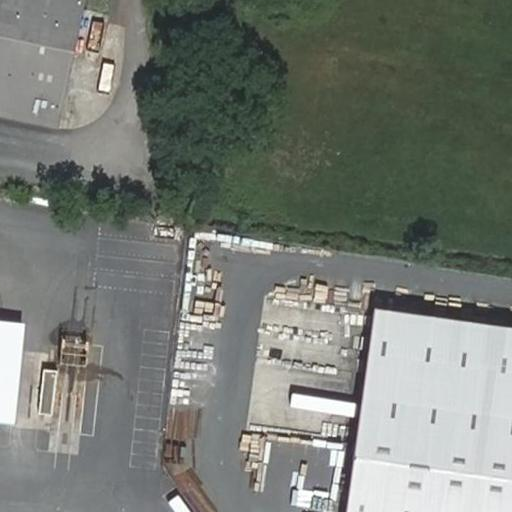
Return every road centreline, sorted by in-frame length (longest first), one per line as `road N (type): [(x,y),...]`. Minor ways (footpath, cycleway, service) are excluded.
road 1 (unknown): [(511,307),(340,289),(282,288),(259,298),(234,340),(221,436),(226,493),(236,511)]
road 2 (unknown): [(0,161),(65,162),(116,123),(130,83),(123,0)]
